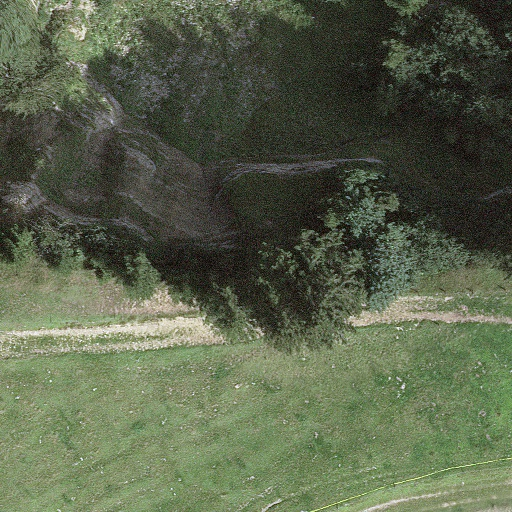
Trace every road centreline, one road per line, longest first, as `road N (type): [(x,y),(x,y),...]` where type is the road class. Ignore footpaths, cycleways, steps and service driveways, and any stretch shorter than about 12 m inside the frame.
road 1 (track): [(0,343),(322,317),(511,337)]
road 2 (track): [(375,511),(511,483)]
